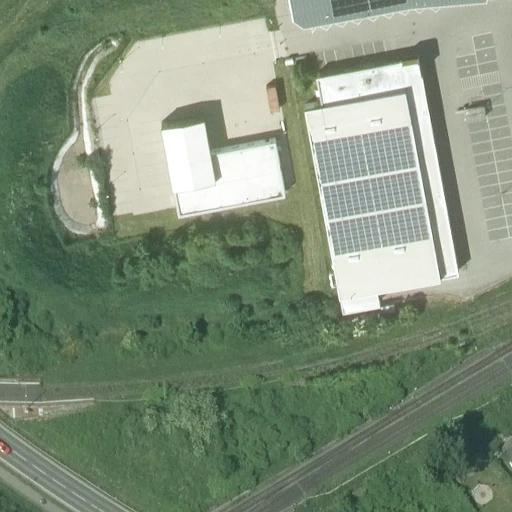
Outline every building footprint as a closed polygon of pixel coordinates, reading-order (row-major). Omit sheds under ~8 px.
[(289,0),(293,17),(304,25),(408,6),(469,0),(289,0)] [(317,74),(322,101),(305,104),(343,306),(380,299),(377,282),(459,266),(419,55),(317,74)] [(162,124),(179,214),(288,192),(277,137),(212,150),(205,115),(162,124)] [(511,474),(511,453),(502,460),(511,474)] [(491,489),(472,500),(478,511),(498,499),(491,489)]
